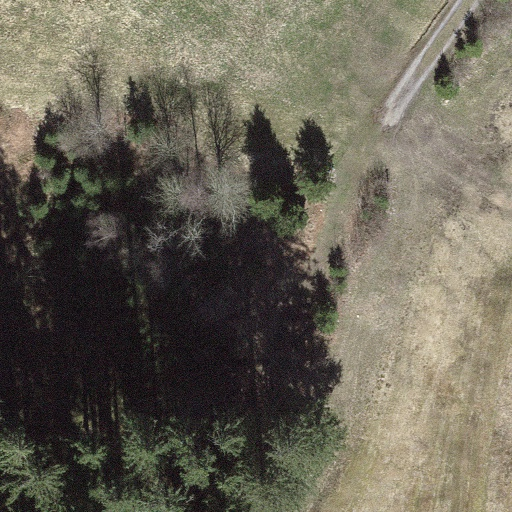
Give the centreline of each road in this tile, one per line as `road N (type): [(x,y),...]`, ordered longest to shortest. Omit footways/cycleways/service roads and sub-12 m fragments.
road 1 (track): [(511,181),(445,174),(386,118)]
road 2 (track): [(469,0),(386,118)]
